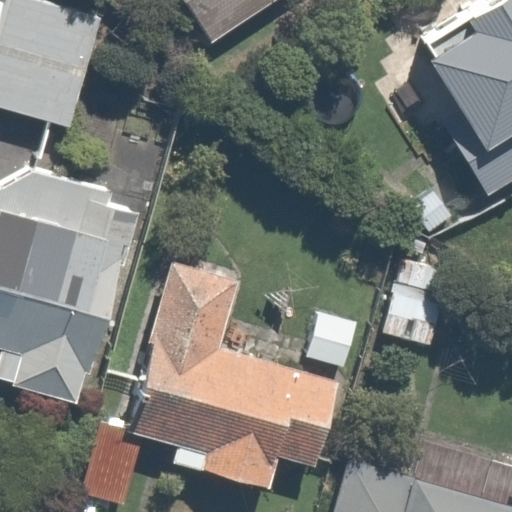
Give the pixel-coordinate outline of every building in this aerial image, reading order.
[(0,0),(0,35),(9,0),(0,0)] [(111,10),(74,0),(9,0),(0,35),(0,108),(78,130),(111,10)] [(197,0),(233,58),(325,0),(197,0)] [(511,0),(480,0),(398,47),(485,200),(511,184),(511,0)] [(0,378),(0,393),(108,424),(156,251),(171,196),(1,149),(0,154),(0,341),(9,344),(0,378)] [(257,279),(156,251),(108,424),(86,505),(110,511),(136,511),(154,447),(270,478),(279,446),(327,459),(347,387),(236,356),(257,279)] [(462,262),(407,251),(390,334),(445,346),(462,262)] [(373,321),(316,307),(302,360),(359,375),(373,321)] [(511,511),(511,510),(355,469),(343,511),(511,511)]
